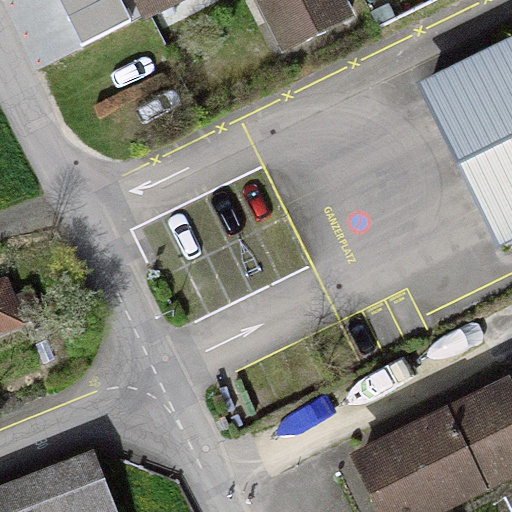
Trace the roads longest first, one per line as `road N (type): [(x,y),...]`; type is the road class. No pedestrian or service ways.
road 1 (residential): [(0,52),(157,378)]
road 2 (residential): [(0,451),(157,378)]
road 3 (residential): [(157,378),(222,511)]
